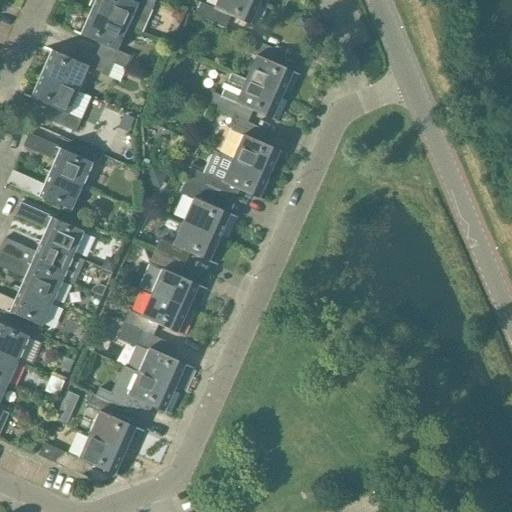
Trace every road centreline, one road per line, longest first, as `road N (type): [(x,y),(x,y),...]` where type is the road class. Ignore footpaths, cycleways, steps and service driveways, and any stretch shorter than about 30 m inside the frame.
road 1 (residential): [(151,491),(180,477),(334,121),(362,101),(412,84)]
road 2 (residential): [(511,318),(412,84)]
